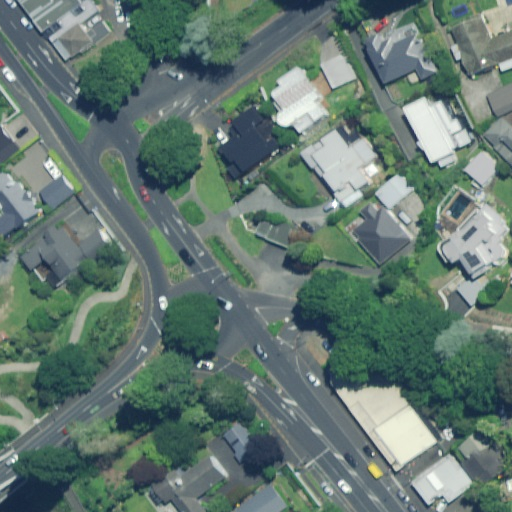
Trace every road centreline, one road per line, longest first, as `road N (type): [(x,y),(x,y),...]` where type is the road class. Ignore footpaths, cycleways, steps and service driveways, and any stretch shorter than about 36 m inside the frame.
road 1 (secondary): [(0,482),(175,337)]
road 2 (tertiary): [(344,322),(290,326),(279,349),(295,401),(335,453)]
road 3 (residential): [(344,322),(511,392)]
road 4 (secondary): [(171,311),(150,253),(91,168)]
road 5 (secondary): [(0,14),(61,84),(111,122)]
road 6 (secondary): [(91,168),(0,44)]
road 7 (secondary): [(133,152),(149,195),(211,280)]
road 8 (tertiary): [(335,453),(240,343)]
road 9 (tertiary): [(204,77),(316,0)]
